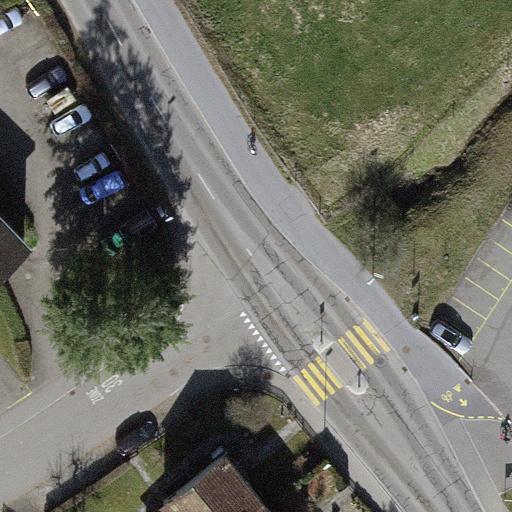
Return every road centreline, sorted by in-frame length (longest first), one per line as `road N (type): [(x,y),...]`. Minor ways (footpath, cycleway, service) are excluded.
road 1 (tertiary): [(282,289),(202,179),(99,0)]
road 2 (residential): [(0,474),(282,289)]
road 3 (tertiary): [(430,489),(282,289)]
